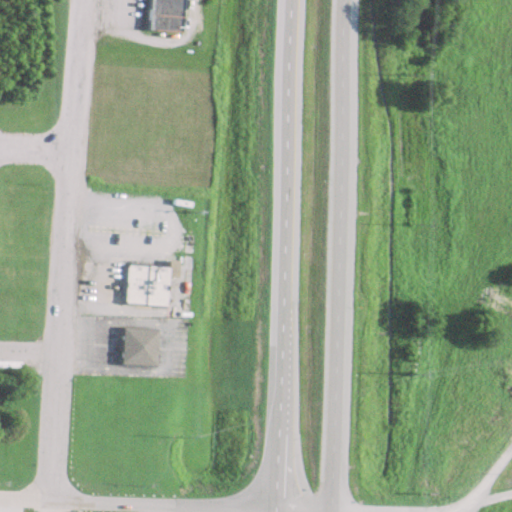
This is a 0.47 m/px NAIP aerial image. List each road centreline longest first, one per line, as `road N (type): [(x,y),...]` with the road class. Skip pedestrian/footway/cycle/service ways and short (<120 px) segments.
road 1 (trunk): [(325,511),(341,0)]
road 2 (trunk): [(286,0),(271,511)]
road 3 (residential): [(50,502),(88,0)]
road 4 (residential): [(272,508),(469,506),(511,436)]
road 5 (residential): [(0,499),(272,508)]
